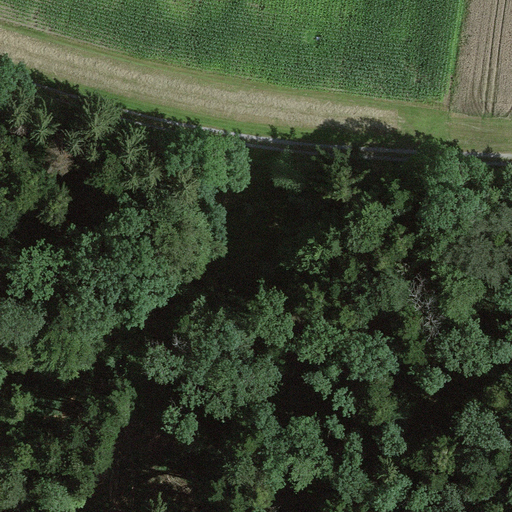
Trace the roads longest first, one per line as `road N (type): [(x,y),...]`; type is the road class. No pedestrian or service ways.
road 1 (track): [(279,511),(303,146)]
road 2 (track): [(303,146),(201,133),(0,82)]
road 3 (track): [(511,162),(303,146)]
